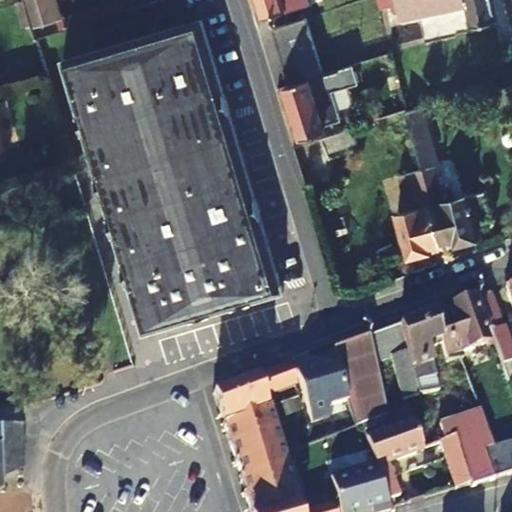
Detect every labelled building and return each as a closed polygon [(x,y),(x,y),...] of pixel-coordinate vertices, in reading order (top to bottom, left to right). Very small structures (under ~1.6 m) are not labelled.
[(28,0),(35,23),(56,18),(51,0),(28,0)] [(257,0),(262,17),(286,10),(282,0),(257,0)] [(396,0),(401,22),(468,6),(473,26),(497,21),(492,0),(396,0)] [(323,71),(308,14),(274,24),(290,81),(323,71)] [(63,54),(128,280),(142,276),(156,323),(280,285),(201,16),(63,54)] [(334,68),(338,82),(358,76),(358,71),(364,69),(362,61),(334,68)] [(328,85),(338,82),(334,68),(324,71),(328,85)] [(341,118),(328,85),(324,71),(323,71),(290,81),(286,82),(303,137),(325,130),(324,123),(341,118)] [(511,85),(495,89),(499,108),(511,104),(511,85)] [(405,110),(403,100),(374,108),(377,119),(405,110)] [(411,131),(427,127),(422,106),(405,110),(408,120),(411,131)] [(369,122),(377,119),(374,108),(365,110),(369,122)] [(369,122),(365,110),(347,116),(350,128),(352,127),(369,122)] [(377,119),(369,122),(371,130),(408,120),(405,110),(377,119)] [(350,128),(322,136),(326,151),(356,143),(352,127),(350,128)] [(421,165),(442,244),(481,233),(477,219),(493,215),(486,189),(456,197),(452,183),(440,187),(427,127),(411,131),(421,165)] [(442,244),(421,165),(396,172),(403,199),(418,195),(421,205),(393,212),(405,254),(442,244)] [(142,276),(128,280),(141,327),(156,323),(142,276)] [(490,333),(502,328),(490,293),(477,297),(490,333)] [(453,313),(435,319),(440,340),(446,363),(462,358),(461,352),(488,343),(473,299),(452,307),(453,313)] [(405,351),(406,353),(419,397),(430,394),(426,379),(433,376),(429,344),(440,340),(435,319),(433,313),(402,324),(408,350),(405,351)] [(368,336),(375,363),(406,353),(405,351),(408,350),(402,324),(368,336)] [(510,352),(502,328),(490,333),(499,356),(510,352)] [(387,414),(375,363),(368,336),(333,348),(336,356),(348,399),(356,425),(387,414)] [(336,356),(295,364),(305,396),(312,420),(330,415),(327,406),(348,399),(336,356)] [(271,407),(299,398),(288,365),(214,391),(250,511),(265,511),(296,503),(300,502),(271,407)] [(509,386),(504,370),(476,380),(480,395),(474,397),(478,407),(484,404),(482,396),(509,386)] [(463,397),(458,378),(451,381),(456,400),(463,397)] [(18,419),(0,420),(0,468),(20,458),(18,419)] [(381,483),(391,479),(386,463),(422,450),(413,422),(365,439),(375,466),(381,483)] [(454,436),(437,442),(451,486),(469,481),(461,457),(454,436)] [(511,474),(511,441),(498,446),(507,475),(511,474)] [(498,446),(483,450),(492,480),(507,475),(498,446)] [(492,480),(483,450),(461,457),(469,481),(471,487),(492,480)] [(381,483),(375,466),(330,478),(339,511),(385,511),(391,511),(388,502),(381,483)] [(397,498),(391,479),(381,483),(388,502),(397,498)] [(300,502),(296,503),(298,511),(308,511),(319,508),(316,497),(300,502)] [(308,511),(298,511),(296,503),(265,511),(333,511),(331,504),(319,508),(308,511)]
